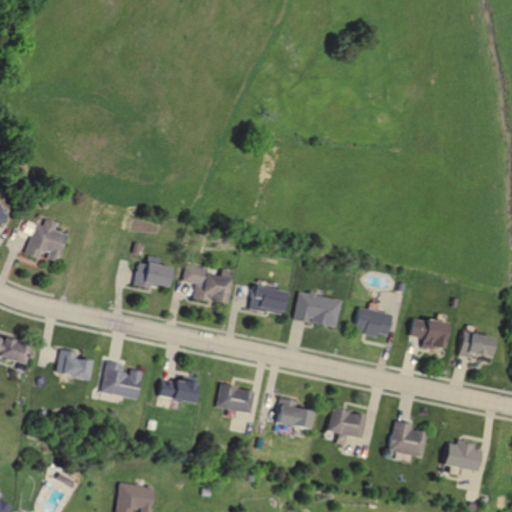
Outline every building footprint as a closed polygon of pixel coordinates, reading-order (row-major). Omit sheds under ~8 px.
[(23,254),(38,258),(40,251),(47,253),(45,258),(55,262),(64,234),(52,230),(55,222),(42,218),(39,225),(24,220),(21,232),(29,234),(23,254)] [(159,258),(144,253),(136,282),(166,290),(172,268),(158,264),(159,258)] [(219,303),(227,271),(219,268),(217,276),(204,273),(205,268),(186,263),(181,281),(194,284),(191,296),(219,303)] [(244,308),(279,314),(283,292),(248,286),(244,308)] [(290,319),(329,327),(335,299),(296,291),(290,319)] [(350,334),(383,336),(385,311),(352,309),(350,334)] [(435,346),(440,323),(406,316),(401,339),(435,346)] [(481,358),(485,336),(455,331),(451,353),(481,358)] [(27,344),(0,335),(0,356),(21,364),(27,344)] [(58,375),(83,378),(86,359),(77,358),(77,352),(61,350),(58,375)] [(99,391),(133,400),(140,372),(128,369),(126,374),(119,372),(122,364),(106,360),(99,391)] [(192,378),(179,376),(178,382),(157,379),(154,397),(189,402),(192,378)] [(246,413),(249,390),(216,385),(213,408),(246,413)] [(281,404),(275,403),(271,421),(304,429),(309,411),(293,407),(295,401),(283,398),(281,404)] [(361,415),(329,407),(323,430),(355,438),(361,415)] [(414,458),(420,432),(404,428),(405,424),(390,420),(382,449),(414,458)] [(440,440),(437,465),(470,470),(473,450),(465,448),(466,444),(440,440)] [(73,480),(59,471),(55,479),(68,487),(73,480)] [(111,511),(126,511),(128,509),(135,510),(135,511),(147,511),(152,488),(116,483),(111,511)]
